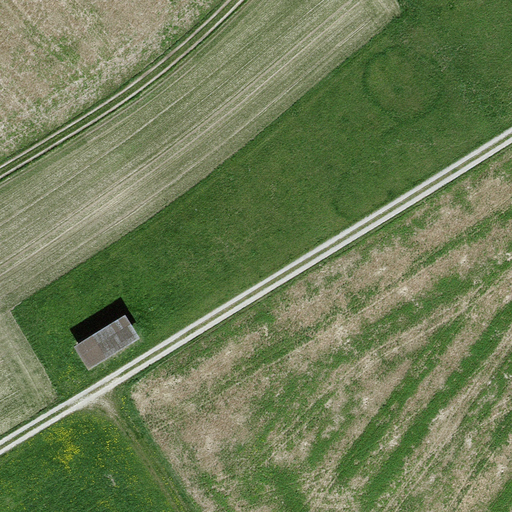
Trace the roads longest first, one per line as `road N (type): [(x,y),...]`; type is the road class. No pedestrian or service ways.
road 1 (track): [(511,134),(0,448)]
road 2 (track): [(0,169),(232,0)]
road 3 (track): [(101,391),(180,511)]
